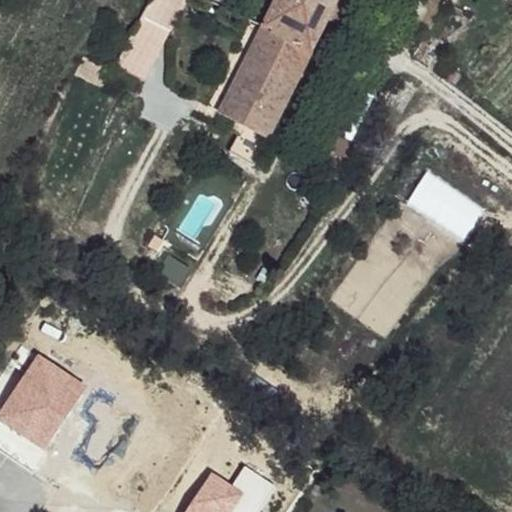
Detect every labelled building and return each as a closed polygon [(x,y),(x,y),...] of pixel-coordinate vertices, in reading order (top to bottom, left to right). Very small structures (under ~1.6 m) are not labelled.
[(136,83),(147,63),(180,0),(151,0),(114,71),(136,83)] [(312,49),(337,0),(277,0),(265,24),(312,49)] [(221,112),(267,136),(294,82),(312,49),(265,24),(221,112)] [(181,83),(147,63),(136,83),(173,104),(181,83)] [(267,136),(221,112),(214,124),(262,150),(267,136)] [(354,167),(328,153),(320,171),(346,184),(354,167)]
